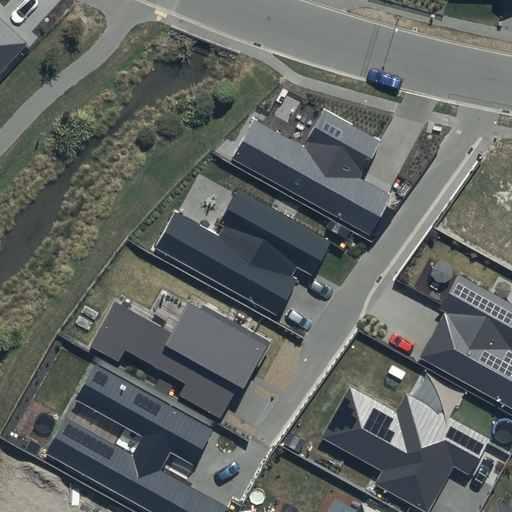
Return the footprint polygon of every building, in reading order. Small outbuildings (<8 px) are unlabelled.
[(0,72),(28,44),(0,17),(0,72)] [(382,140),(324,108),(303,147),(255,120),(234,158),(370,233),(391,195),(360,178),(382,140)] [(331,243),(237,190),(217,225),(224,229),(220,237),(175,212),(156,247),(277,314),(297,280),(290,276),(296,266),(312,275),(331,243)] [(511,303),(457,274),(437,309),(445,313),(421,357),(511,407),(511,303)] [(200,308),(188,302),(172,332),(115,301),(89,346),(119,363),(126,349),(187,383),(180,396),(220,417),(238,385),(244,388),(256,366),(259,368),(273,342),(203,303),(200,308)] [(213,429),(95,363),(74,399),(143,438),(133,455),(66,417),(46,453),(151,511),(227,511),(230,509),(160,470),(171,452),(193,464),(213,429)] [(320,451),(433,511),(456,470),(474,480),(494,443),(411,398),(400,418),(352,393),(320,451)] [(511,511),(511,485),(496,511),(511,511)] [(267,511),(266,511),(265,511),(378,511),(362,503),(357,511),(267,511)]
